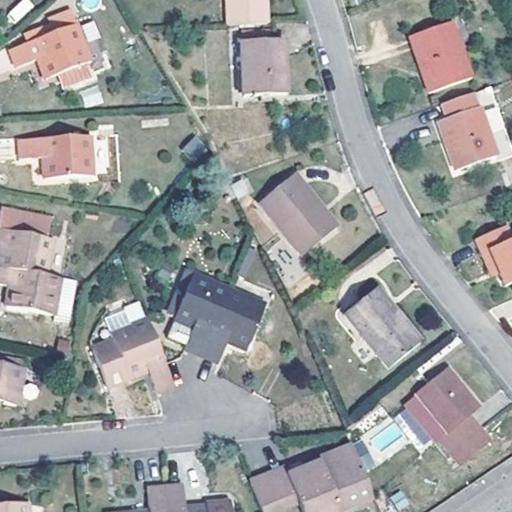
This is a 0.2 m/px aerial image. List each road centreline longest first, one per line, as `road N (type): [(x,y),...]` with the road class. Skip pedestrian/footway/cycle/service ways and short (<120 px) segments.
road 1 (residential): [(511,370),(401,227),(370,167),(319,0)]
road 2 (residential): [(0,448),(164,431)]
